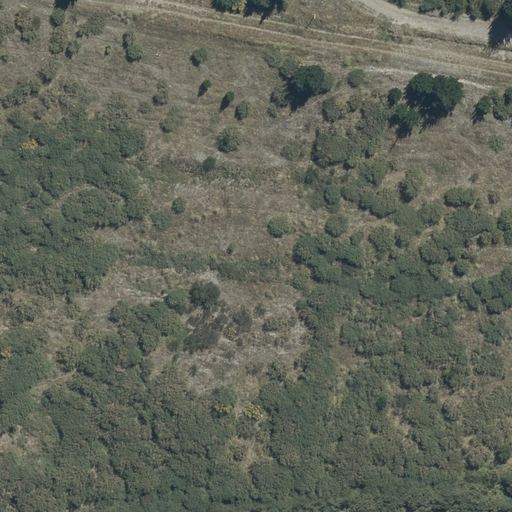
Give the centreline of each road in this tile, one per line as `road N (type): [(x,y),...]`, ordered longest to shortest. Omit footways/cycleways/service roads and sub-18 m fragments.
road 1 (track): [(511,71),(120,0)]
road 2 (track): [(511,38),(396,17),(371,0)]
